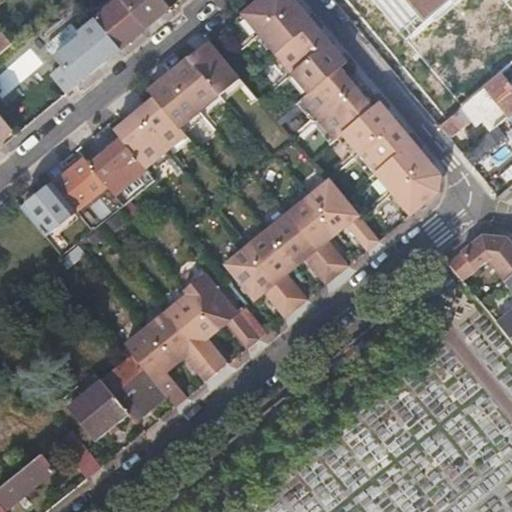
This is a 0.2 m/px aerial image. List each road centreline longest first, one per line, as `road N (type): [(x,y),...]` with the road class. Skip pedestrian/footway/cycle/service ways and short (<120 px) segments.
road 1 (residential): [(462,198),(453,216),(97,511)]
road 2 (residential): [(209,12),(0,185)]
road 3 (residential): [(309,0),(461,184),(462,198)]
